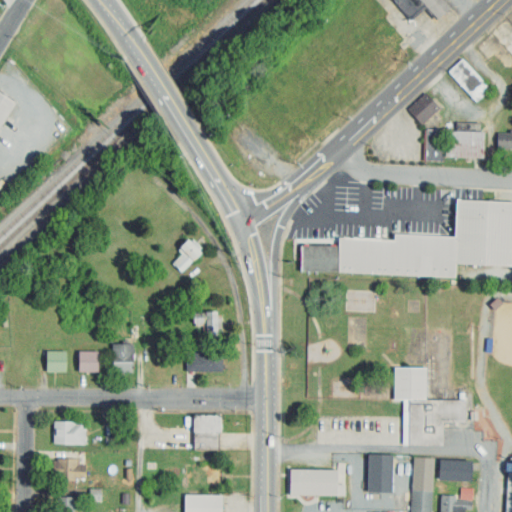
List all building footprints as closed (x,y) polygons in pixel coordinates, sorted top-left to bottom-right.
[(443,0),(451,8),(437,21),(426,9),(412,21),(393,0),(443,0)] [(447,72),(474,103),(489,89),(462,58),(447,72)] [(0,93),(14,103),(0,124),(0,93)] [(425,95),(438,109),(421,125),(408,110),(425,95)] [(425,129),(484,131),(483,158),(442,156),(442,161),(424,161),(425,129)] [(511,133),(498,133),(497,149),(511,149),(511,133)] [(299,246),(339,247),(340,239),(394,241),(394,235),(455,237),(456,200),(511,201),(511,265),(454,263),(454,278),(298,273),(299,246)] [(188,240),(203,254),(194,263),(192,262),(182,272),(175,266),(185,255),(179,249),(188,240)] [(215,310),(217,334),(206,335),(205,321),(193,322),(192,312),(215,310)] [(112,343),(132,343),(133,371),(113,371),(112,343)] [(65,350),(65,369),(46,369),(46,350),(65,350)] [(78,350),(98,351),(98,371),(78,370),(78,350)] [(194,352),(222,351),(223,371),(185,371),(185,355),(194,355),(194,352)] [(394,369),(393,401),(407,401),(406,445),(442,445),(442,421),(462,421),(463,400),(426,400),(426,369),(394,369)] [(193,413),(220,413),(220,431),(218,431),(218,449),(194,450),(194,431),(193,431),(193,413)] [(56,420),(56,442),(82,442),(82,423),(75,423),(75,420),(56,420)] [(368,455),(366,491),(390,492),(392,456),(368,455)] [(434,457),(430,511),(409,511),(413,456),(434,457)] [(57,457),(57,460),(53,460),(53,475),(57,475),(57,479),(75,480),(75,477),(85,477),(85,464),(78,464),(78,457),(57,457)] [(471,459),(470,480),(438,478),(439,458),(471,459)] [(189,463),(215,463),(215,486),(189,486),(189,463)] [(289,470),(288,495),(336,496),(337,471),(289,470)] [(184,494),(184,511),(221,511),(222,494),(184,494)] [(440,494),(439,511),(463,511),(463,508),(471,509),(471,499),(455,499),(455,495),(440,494)] [(57,511),(57,497),(73,496),(73,511),(57,511)]
